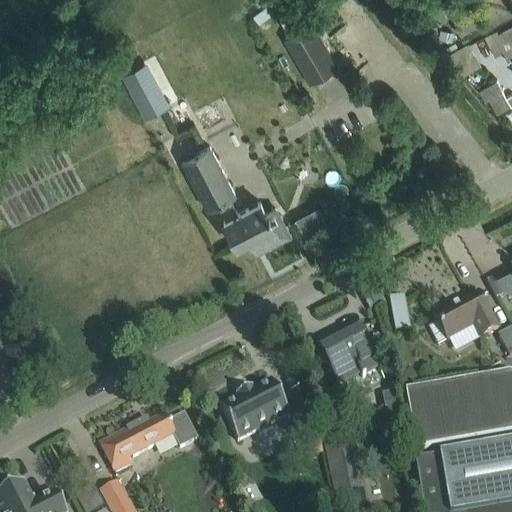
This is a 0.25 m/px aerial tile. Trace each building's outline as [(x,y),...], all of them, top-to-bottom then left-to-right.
[(439,3),(422,10),(429,27),(446,19),(439,3)] [(315,13),(285,30),(292,43),(287,46),(313,91),(341,75),(315,30),(322,26),(315,13)] [(511,20),(484,35),(494,56),(502,52),(508,62),(511,59),(511,20)] [(465,45),(447,55),(490,110),(507,101),(495,78),(487,83),(465,45)] [(116,74),(130,66),(124,55),(110,62),(116,74)] [(170,104),(147,62),(121,75),(144,118),(170,104)] [(183,160),(207,208),(217,203),(226,219),(223,220),(236,246),(258,235),(260,238),(265,247),(289,235),(275,208),(266,213),(261,202),(238,214),(230,197),(236,194),(211,146),(183,160)] [(478,293),(433,318),(446,343),(472,328),(479,340),(498,330),(478,293)] [(511,330),(511,329),(497,336),(509,358),(508,359),(511,362),(511,330)] [(379,370),(359,332),(320,352),(338,385),(357,375),(360,380),(379,370)] [(511,377),(509,375),(404,393),(415,452),(511,435),(511,377)] [(250,388),(236,396),(238,400),(219,409),(237,443),(258,432),(260,436),(270,431),(268,427),(289,416),(271,382),(252,392),(250,388)] [(311,418),(305,391),(289,394),(295,422),(311,418)] [(183,416),(167,424),(163,416),(149,424),(146,420),(99,445),(114,474),(130,465),(129,461),(172,438),(178,450),(195,441),(183,416)] [(350,425),(320,433),(337,511),(364,511),(369,511),(350,425)] [(317,436),(299,442),(303,457),(322,452),(317,436)] [(511,511),(511,443),(414,460),(422,511),(511,511)] [(64,511),(56,494),(33,506),(22,484),(0,495),(0,511),(64,511)] [(131,511),(116,484),(98,494),(107,511),(131,511)] [(93,511),(103,507),(91,486),(75,495),(84,511),(93,511)]
